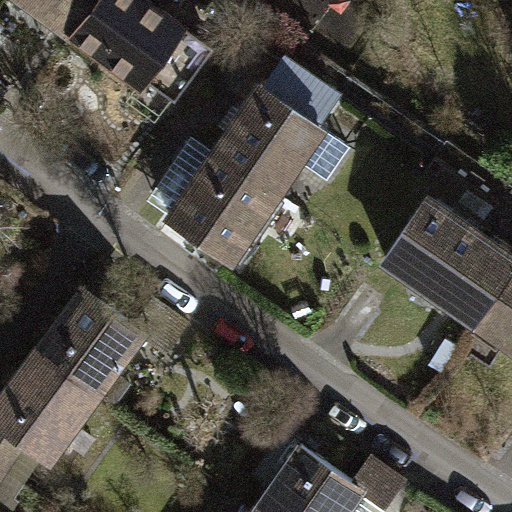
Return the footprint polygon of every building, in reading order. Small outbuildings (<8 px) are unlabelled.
[(175,16),(151,0),(0,0),(0,3),(124,89),(175,16)] [(269,83),(326,125),(347,96),(290,55),(269,83)] [(235,83),(159,202),(255,263),(331,144),(235,83)] [(511,253),(429,206),(383,286),(511,359),(511,253)] [(73,286),(0,393),(0,450),(52,485),(152,337),(73,286)] [(293,430),(236,511),(352,511),(372,484),(293,430)]
